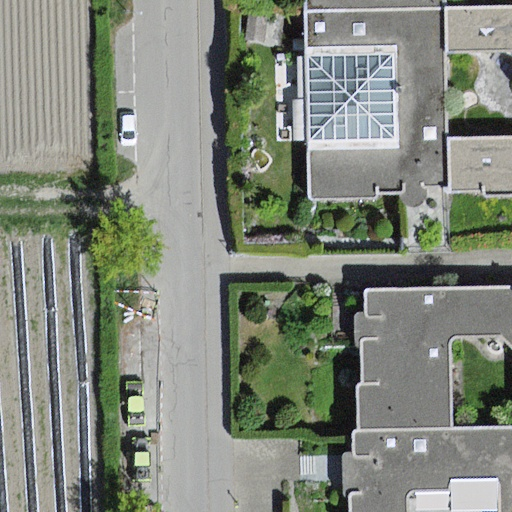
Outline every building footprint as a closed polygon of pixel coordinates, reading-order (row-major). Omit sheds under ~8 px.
[(304,0),(304,9),(442,5),(441,0),(304,0)] [(511,137),(445,140),(447,186),(447,195),(483,194),(485,196),(487,198),(511,197),(511,4),(442,5),(443,56),(511,54),(511,137)] [(442,5),(304,9),(310,197),(311,200),(315,202),(374,200),(376,198),(378,195),(401,194),(404,193),(405,190),(404,184),(413,184),(423,183),(424,185),(426,187),(447,186),(445,140),(443,56),(442,5)] [(357,388),(358,432),(452,430),(450,343),(452,339),(457,337),(502,336),(511,347),(511,287),(369,290),(366,291),(365,293),(366,314),(367,317),(369,318),(379,318),(379,329),(379,339),(364,339),(361,341),(362,385),(359,386),(357,388)] [(407,511),(408,499),(409,495),(411,493),(451,492),(451,481),(499,480),(499,511),(511,511),(511,427),(452,430),(358,432),(355,433),(354,436),(354,454),(355,456),(357,457),(369,457),(370,473),(370,493),(353,493),(350,496),(349,501),(348,511),(407,511)]
